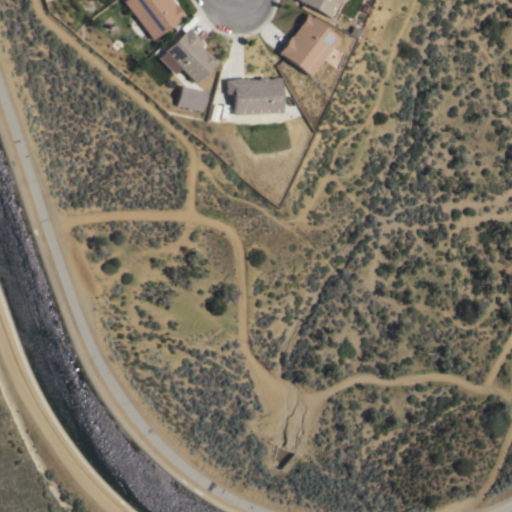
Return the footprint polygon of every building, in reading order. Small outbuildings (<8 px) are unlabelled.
[(121,0),(168,0),(171,3),(171,2),(175,7),(181,15),(150,39),(121,0)] [(337,0),(328,17),(297,0),(337,0)] [(306,75),(275,52),(279,47),(279,46),(287,35),(288,36),(296,26),(295,26),(298,21),(304,13),(335,37),(306,75)] [(161,50),(185,27),(194,36),(194,37),(199,42),(197,45),(203,51),(203,50),(208,55),(215,61),(193,82),(161,50)] [(232,114),(230,93),(224,93),(223,79),(229,79),(229,78),(244,77),(244,79),(251,78),(251,79),(256,79),(256,77),(264,76),(264,78),(269,78),(269,77),(277,77),(279,111),(232,114)] [(174,106),(200,110),(203,90),(177,87),(174,106)]
